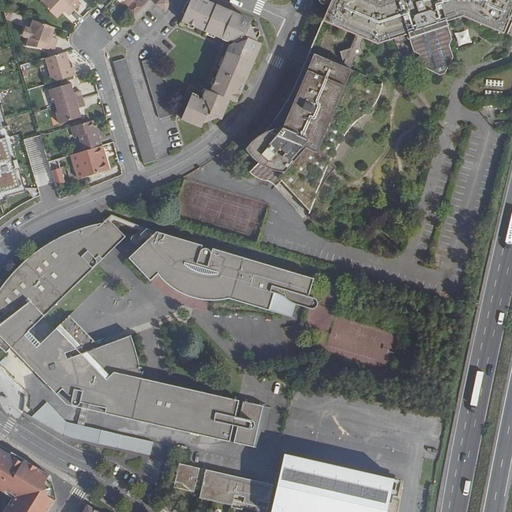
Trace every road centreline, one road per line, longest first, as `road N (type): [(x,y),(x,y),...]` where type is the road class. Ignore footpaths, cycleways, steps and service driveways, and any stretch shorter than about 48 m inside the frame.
road 1 (trunk): [(511,236),(455,511)]
road 2 (secondary): [(294,22),(240,116),(201,150),(134,183)]
road 3 (residential): [(134,183),(91,36)]
road 4 (secondary): [(134,183),(35,225),(0,252)]
